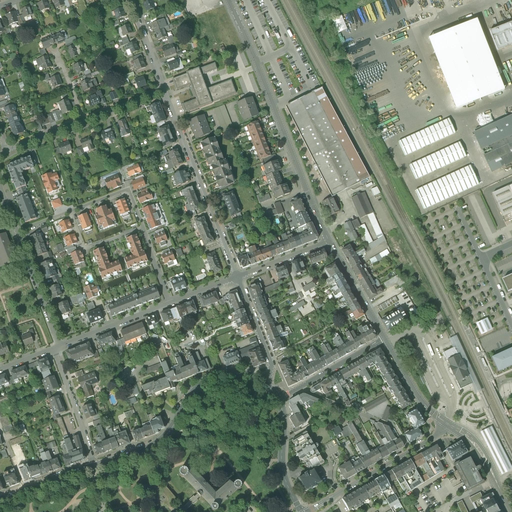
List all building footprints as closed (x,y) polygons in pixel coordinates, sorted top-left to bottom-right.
[(53,0),(57,8),(64,6),(61,0),(53,0)] [(144,3),(147,12),(151,10),(154,9),(152,5),(153,5),(152,0),(144,3)] [(45,10),(46,14),(50,12),(48,6),(46,1),(38,4),(41,12),(45,10)] [(23,15),(24,18),(32,15),(29,7),(22,10),(23,13),(22,14),(23,15)] [(122,8),(114,11),(116,16),(115,16),(115,17),(116,20),(125,17),(122,8)] [(10,21),(12,25),(18,22),(16,18),(16,16),(15,16),(13,13),(9,14),(6,16),(8,21),(10,21)] [(157,17),(158,22),(163,20),(167,19),(165,13),(157,17)] [(338,33),(347,30),(342,15),(332,19),(338,33)] [(155,32),(163,29),(166,28),(163,20),(158,22),(156,22),(154,23),(152,24),(155,32)] [(477,20),(428,39),(456,110),(504,91),(477,20)] [(490,31),(498,51),(511,45),(511,22),(490,31)] [(132,33),(129,25),(121,28),(123,32),(122,33),(123,37),(132,33)] [(165,32),(163,29),(155,32),(158,40),(167,37),(165,32)] [(65,40),(63,37),(62,33),(61,33),(51,37),(54,44),(57,43),(58,44),(65,41),(65,40)] [(50,45),(54,44),(51,37),(41,41),(44,49),(50,47),(50,45)] [(130,50),(131,54),(139,51),(136,42),(128,45),(130,50)] [(161,49),(165,57),(175,53),(176,53),(173,45),(170,46),(161,49)] [(79,56),(76,49),(74,46),(68,48),(67,48),(71,59),(79,56)] [(42,66),(44,70),(51,67),(48,59),(49,59),(47,56),(46,56),(40,59),(42,66)] [(145,68),(142,59),(134,62),(137,71),(145,68)] [(180,59),(176,61),(178,68),(174,70),(175,72),(181,69),(182,69),(181,64),(180,64),(179,63),(181,63),(180,59)] [(170,71),(174,70),(178,68),(176,61),(167,64),(170,71)] [(77,74),(78,74),(84,72),(85,72),(81,63),(74,66),(76,70),(75,71),(77,74)] [(215,64),(200,70),(202,77),(217,71),(215,64)] [(207,90),(202,77),(200,70),(199,69),(187,73),(187,74),(191,85),(196,99),(200,107),(200,108),(212,103),(212,102),(207,90)] [(177,90),(191,85),(187,74),(173,79),(177,90)] [(50,79),(54,88),(62,85),(61,81),(59,77),(58,76),(50,79)] [(135,80),(138,88),(147,85),(143,77),(138,79),(135,80)] [(95,79),(89,82),(90,85),(91,84),(93,88),(98,86),(95,79)] [(84,91),(93,88),(91,84),(90,85),(89,82),(88,80),(81,83),(84,91)] [(231,81),(207,90),(212,102),(235,94),(231,81)] [(287,109),(289,112),(298,107),(296,104),(301,101),(302,105),(307,102),(306,99),(308,98),(310,101),(322,95),(320,92),(323,90),(322,89),(313,94),(296,102),(286,107),(287,109)] [(330,192),(357,178),(362,175),(365,180),(370,178),(323,90),(320,92),(322,95),(310,101),(308,98),(306,99),(307,102),(302,105),(301,101),(296,104),(298,107),(289,112),(298,130),(316,165),(314,167),(315,169),(316,171),(318,170),(330,192)] [(115,92),(109,94),(112,101),(118,99),(115,92)] [(88,99),(91,107),(100,103),(99,99),(97,95),(88,99)] [(186,113),(200,107),(196,99),(183,104),(186,113)] [(238,104),(244,120),(258,115),(255,109),(255,108),(254,106),(251,99),(238,104)] [(59,103),(62,111),(64,115),(72,111),(68,100),(59,103)] [(159,103),(150,107),(151,108),(152,111),(153,116),(163,112),(159,103)] [(4,109),(6,114),(14,111),(12,106),(4,109)] [(219,108),(228,130),(233,128),(224,106),(219,108)] [(214,110),(222,132),(228,130),(219,108),(214,110)] [(64,116),(64,115),(62,111),(59,112),(58,110),(52,113),(52,114),(53,116),(56,122),(55,122),(56,122),(61,120),(62,119),(63,118),(64,116)] [(6,114),(8,119),(16,116),(14,111),(6,114)] [(153,116),(154,117),(156,123),(157,124),(164,121),(166,121),(163,112),(153,116)] [(8,119),(10,125),(18,122),(16,116),(8,119)] [(511,116),(482,130),(476,133),(474,133),(482,150),(484,149),(489,147),(511,136),(511,116)] [(190,122),(197,139),(210,134),(207,127),(207,126),(206,124),(203,117),(190,122)] [(399,142),(405,156),(456,133),(449,119),(399,142)] [(121,128),(123,135),(129,133),(127,127),(127,125),(126,125),(124,121),(119,123),(121,128)] [(10,125),(12,130),(20,127),(18,122),(10,125)] [(247,126),(248,131),(260,127),(258,122),(255,123),(247,126)] [(22,133),(20,127),(12,130),(14,136),(22,133)] [(158,130),(159,134),(161,138),(171,134),(170,130),(169,130),(168,127),(158,130)] [(248,131),(250,136),(261,132),(261,130),(260,127),(248,131)] [(101,133),(104,142),(110,139),(111,141),(115,139),(113,134),(111,130),(108,132),(108,131),(105,132),(105,131),(101,133)] [(250,136),(252,141),(263,137),(262,133),(261,132),(250,136)] [(171,134),(161,138),(162,142),(164,147),(175,143),(173,140),(171,134)] [(252,141),(254,146),(265,141),(265,140),(263,137),(252,141)] [(83,149),(88,147),(92,145),(89,138),(80,141),(82,147),(83,149)] [(207,157),(210,166),(225,160),(223,161),(215,138),(202,143),(200,144),(199,145),(200,147),(201,147),(203,146),(206,155),(205,155),(205,156),(205,157),(206,158),(207,157)] [(254,146),(256,151),(267,146),(266,143),(265,141),(254,146)] [(62,154),(72,150),(69,142),(59,146),(59,148),(62,154)] [(409,165),(416,180),(466,157),(460,142),(409,165)] [(511,143),(492,153),(487,155),(485,156),(492,173),(506,167),(510,164),(511,163),(511,143)] [(256,151),(258,155),(269,151),(268,150),(267,146),(256,151)] [(76,149),(79,158),(85,155),(84,153),(83,149),(82,147),(76,149)] [(170,155),(172,160),(180,157),(177,150),(169,153),(170,155)] [(270,153),(269,151),(258,155),(260,160),(271,156),(270,153)] [(13,183),(16,190),(18,190),(25,187),(26,186),(24,187),(22,182),(24,181),(21,174),(23,173),(22,172),(30,169),(30,167),(33,166),(33,168),(34,168),(33,166),(31,159),(30,157),(24,160),(24,159),(21,160),(21,161),(10,165),(11,168),(8,169),(12,180),(11,181),(12,184),(13,183)] [(183,164),(180,157),(172,160),(174,167),(183,164)] [(234,183),(225,160),(210,166),(212,166),(215,174),(214,175),(215,177),(216,177),(220,185),(218,186),(217,187),(218,189),(219,189),(221,188),(234,183)] [(264,166),(267,176),(268,176),(277,172),(281,171),(279,167),(280,167),(279,164),(278,165),(277,161),(264,166)] [(138,165),(129,169),(127,170),(128,172),(130,177),(141,172),(144,171),(141,164),(138,166),(138,165)] [(121,175),(128,172),(127,170),(129,169),(128,166),(119,170),(121,175)] [(415,191),(424,209),(479,184),(470,166),(415,191)] [(172,176),(176,186),(181,185),(181,186),(185,184),(185,183),(189,182),(188,178),(189,177),(188,174),(186,175),(185,171),(181,173),(180,172),(176,174),(177,174),(172,176)] [(266,176),(268,181),(279,177),(277,172),(268,176),(267,176),(266,176)] [(51,174),(42,177),(44,182),(43,182),(45,188),(46,187),(49,194),(57,190),(56,187),(54,182),(58,180),(59,180),(56,174),(52,175),(51,174)] [(113,187),(114,189),(122,186),(121,184),(118,177),(118,176),(105,181),(108,189),(113,187)] [(268,181),(269,186),(281,181),(279,177),(268,181)] [(357,178),(330,192),(332,197),(360,183),(357,178)] [(136,181),(132,183),(134,190),(145,186),(142,179),(136,181)] [(271,190),(273,190),(282,186),(281,181),(269,186),(271,190)] [(286,184),(282,186),(273,190),(277,199),(290,194),(289,190),(288,188),(286,184)] [(511,185),(509,187),(492,195),(506,223),(511,220),(511,185)] [(186,198),(187,198),(195,195),(193,190),(192,188),(189,189),(189,188),(186,190),(182,191),(184,196),(185,196),(186,198)] [(365,193),(367,198),(380,193),(377,188),(365,193)] [(137,196),(140,204),(153,199),(151,193),(149,193),(148,192),(141,194),(137,196)] [(232,217),(233,219),(236,218),(236,215),(241,213),(233,193),(223,196),(231,217),(232,217)] [(351,199),(360,219),(367,215),(373,213),(367,200),(364,193),(351,199)] [(257,196),(260,204),(271,199),(268,194),(260,197),(259,195),(257,196)] [(16,199),(18,205),(30,201),(28,195),(20,197),(16,199)] [(187,198),(190,204),(197,201),(198,201),(195,195),(187,198)] [(322,202),(329,217),(339,212),(332,197),(322,202)] [(125,200),(124,199),(124,200),(116,203),(115,203),(116,203),(116,205),(118,210),(120,216),(121,216),(122,216),(128,213),(129,213),(130,213),(129,212),(127,207),(125,201),(125,200)] [(292,207),(294,212),(295,212),(297,216),(306,212),(304,208),(305,208),(301,199),(298,200),(297,199),(296,199),(291,202),(291,203),(293,207),(292,207)] [(59,200),(52,202),(54,209),(62,206),(59,200)] [(18,205),(21,211),(32,207),(30,201),(18,205)] [(200,208),(197,201),(190,204),(189,205),(191,212),(194,211),(198,209),(200,208)] [(271,211),(273,217),(278,215),(278,216),(283,213),(279,203),(279,202),(274,205),(276,209),(271,211)] [(144,209),(142,210),(144,214),(144,215),(146,219),(145,219),(146,220),(148,225),(150,230),(157,227),(165,224),(157,204),(148,208),(144,209)] [(102,226),(104,230),(114,226),(112,222),(115,221),(111,210),(108,211),(107,207),(106,207),(106,206),(96,210),(96,211),(97,215),(95,216),(99,227),(102,226)] [(21,211),(23,217),(34,213),(32,207),(21,211)] [(263,215),(265,220),(271,218),(269,212),(263,215)] [(306,226),(311,223),(306,212),(297,216),(296,216),(294,217),(297,224),(299,224),(301,228),(306,226)] [(37,219),(34,213),(23,217),(25,223),(37,219)] [(367,215),(378,239),(383,236),(373,213),(367,215)] [(78,217),(78,218),(79,219),(81,225),(83,230),(83,231),(83,230),(84,230),(91,227),(92,227),(90,222),(87,216),(87,214),(86,214),(78,217)] [(195,221),(198,230),(207,226),(204,218),(195,221)] [(63,222),(60,224),(63,233),(67,231),(72,229),(71,226),(69,224),(68,221),(63,222)] [(228,224),(230,230),(236,227),(233,222),(228,224)] [(356,236),(353,230),(350,223),(349,222),(344,225),(352,242),(357,239),(356,236)] [(311,223),(306,226),(307,229),(309,233),(306,234),(303,235),(299,237),(303,246),(317,240),(318,237),(311,223)] [(364,224),(360,226),(359,227),(367,246),(373,242),(364,224)] [(198,230),(201,237),(210,233),(209,230),(208,230),(207,226),(198,230)] [(160,244),(161,247),(166,245),(165,241),(167,240),(164,232),(156,235),(154,236),(157,244),(160,244)] [(0,258),(0,266),(0,267),(11,264),(11,263),(16,261),(6,233),(0,235),(0,255),(1,258),(0,258)] [(30,237),(34,247),(44,243),(40,233),(30,237)] [(210,233),(201,237),(202,240),(202,241),(204,246),(214,242),(213,239),(212,239),(210,233)] [(65,238),(68,247),(73,245),(77,243),(74,235),(65,238)] [(136,235),(136,236),(126,239),(128,244),(128,245),(129,244),(131,248),(130,249),(133,256),(124,259),(128,270),(133,268),(133,267),(137,265),(137,266),(140,265),(140,264),(143,263),(144,264),(144,263),(148,262),(144,252),(143,252),(140,245),(141,245),(139,240),(138,240),(136,235)] [(299,237),(299,236),(293,239),(297,248),(303,246),(299,237)] [(367,246),(366,247),(368,251),(386,241),(383,236),(378,239),(373,242),(367,246)] [(291,250),(297,248),(293,239),(292,237),(287,239),(288,241),(291,250)] [(273,240),(275,246),(281,244),(280,241),(279,238),(276,239),(273,240)] [(275,246),(272,247),(269,249),(272,258),(275,257),(278,255),(275,246),(273,240),(272,240),(275,246)] [(291,250),(288,241),(284,243),(281,244),(285,253),(291,250)] [(47,253),(44,243),(34,247),(38,257),(45,254),(48,253),(47,253)] [(55,246),(58,254),(64,252),(61,244),(55,246)] [(285,253),(281,244),(275,246),(278,255),(285,253)] [(341,251),(346,258),(354,254),(349,246),(341,251)] [(69,255),(71,254),(77,252),(76,247),(67,250),(69,255)] [(98,269),(102,280),(106,278),(107,278),(106,277),(110,275),(110,276),(111,276),(113,275),(113,274),(117,273),(117,274),(122,272),(118,262),(110,265),(107,258),(108,258),(106,253),(105,253),(103,248),(98,250),(93,252),(95,257),(96,257),(98,261),(97,261),(97,262),(100,269),(98,269)] [(265,250),(262,251),(260,252),(263,261),(272,258),(269,249),(265,250)] [(308,257),(311,265),(328,259),(324,250),(308,257)] [(370,260),(372,265),(390,255),(389,254),(387,250),(370,260)] [(71,254),(75,265),(80,264),(84,262),(83,258),(84,258),(82,254),(81,254),(80,251),(77,252),(71,254)] [(162,256),(165,264),(167,263),(173,261),(175,260),(172,252),(170,252),(164,255),(162,256)] [(259,252),(257,253),(253,254),(257,264),(263,261),(260,252),(259,252)] [(206,256),(213,274),(221,270),(214,253),(206,256)] [(348,263),(351,268),(360,263),(356,256),(354,253),(354,254),(346,258),(346,259),(348,263)] [(257,264),(253,254),(250,255),(247,256),(251,266),(257,264)] [(247,256),(243,257),(237,260),(240,267),(242,266),(243,269),(247,267),(251,266),(247,256)] [(305,272),(303,268),(301,263),(300,260),(301,260),(300,260),(291,263),(291,264),(292,264),(296,275),(305,272)] [(44,272),(54,268),(53,265),(51,261),(47,262),(41,265),(44,272)] [(328,274),(330,278),(331,277),(340,273),(335,264),(325,269),(328,274)] [(275,270),(276,272),(278,277),(279,280),(284,278),(283,276),(288,275),(284,266),(275,269),(275,270)] [(353,271),(355,275),(363,271),(364,270),(362,266),(353,271)] [(55,271),(54,268),(44,272),(46,280),(53,278),(57,276),(55,271)] [(359,281),(366,277),(367,276),(366,274),(365,274),(363,271),(355,275),(359,281)] [(340,273),(331,277),(333,281),(335,284),(343,279),(340,273)] [(386,287),(389,287),(389,285),(393,286),(393,284),(397,284),(399,287),(405,284),(400,274),(386,282),(386,287)] [(511,275),(503,280),(509,293),(511,291),(511,275)] [(182,276),(176,279),(180,290),(187,288),(185,283),(182,277),(182,276)] [(362,288),(373,282),(371,278),(368,279),(366,277),(359,281),(359,282),(362,288)] [(174,292),(180,290),(176,279),(170,281),(173,288),(174,292)] [(331,290),(333,293),(339,290),(347,285),(343,279),(335,284),(336,286),(331,290)] [(286,284),(289,293),(294,291),(294,288),(291,282),(286,284)] [(302,288),(305,293),(309,291),(316,287),(314,282),(302,288)] [(366,294),(374,289),(372,287),(375,285),(373,282),(362,288),(366,294)] [(51,292),(54,299),(62,295),(58,285),(56,286),(50,288),(50,289),(51,292)] [(88,297),(89,300),(97,296),(96,294),(99,293),(96,287),(94,288),(93,285),(84,288),(86,293),(87,297),(88,297)] [(258,285),(255,286),(251,288),(249,289),(253,299),(262,295),(259,289),(258,285)] [(266,294),(275,290),(273,285),(264,289),(266,294)] [(347,285),(339,290),(340,293),(342,296),(350,291),(347,285)] [(155,286),(149,289),(154,300),(160,298),(158,293),(156,288),(156,287),(155,286)] [(148,303),(154,300),(149,289),(143,291),(148,303)] [(380,289),(378,290),(375,292),(374,289),(366,294),(370,300),(382,293),(380,289)] [(142,305),(148,303),(143,291),(137,293),(142,305)] [(234,292),(236,296),(238,296),(242,304),(237,291),(234,292)] [(342,296),(343,298),(345,302),(354,297),(350,291),(342,296)] [(230,300),(235,313),(244,310),(242,304),(238,296),(236,296),(234,292),(228,294),(230,300)] [(215,293),(208,296),(211,305),(219,302),(218,300),(219,300),(220,300),(217,293),(216,294),(215,293)] [(76,295),(79,304),(85,302),(82,294),(76,295)] [(255,306),(264,302),(263,298),(262,295),(253,299),(255,306)] [(130,310),(136,307),(131,296),(125,298),(130,310)] [(204,307),(211,305),(208,296),(200,298),(201,300),(200,300),(202,307),(203,306),(204,307)] [(354,297),(345,302),(347,305),(349,308),(357,303),(354,297)] [(124,312),(130,310),(125,298),(120,300),(124,312)] [(118,314),(124,312),(120,300),(114,303),(118,314)] [(58,305),(62,316),(67,314),(71,312),(67,301),(58,305)] [(193,301),(185,305),(188,315),(195,312),(196,312),(193,301)] [(289,309),(291,313),(305,304),(303,301),(289,309)] [(86,305),(89,311),(95,308),(93,302),(86,305)] [(267,309),(266,306),(264,302),(255,306),(258,313),(267,309)] [(112,317),(118,314),(114,303),(107,305),(108,306),(108,307),(110,312),(112,317)] [(349,308),(350,310),(352,314),(360,309),(357,303),(349,308)] [(182,317),(188,315),(185,305),(177,308),(180,318),(181,318),(182,317)] [(267,309),(270,316),(277,314),(275,310),(272,311),(271,307),(267,309)] [(414,307),(409,310),(413,317),(418,314),(414,307)] [(182,320),(181,318),(180,318),(177,308),(173,309),(177,318),(178,322),(182,320)] [(261,320),(270,316),(267,309),(258,313),(261,320)] [(360,309),(352,314),(354,317),(356,320),(364,315),(360,309)] [(402,309),(381,321),(388,331),(408,320),(402,309)] [(168,322),(173,320),(169,311),(169,310),(161,314),(164,323),(168,322)] [(232,314),(235,321),(247,317),(244,310),(235,313),(232,314)] [(90,322),(91,324),(100,320),(103,319),(102,317),(102,318),(99,312),(97,313),(96,311),(87,315),(88,316),(86,317),(88,323),(90,322)] [(146,319),(149,327),(158,323),(155,316),(146,319)] [(273,323),(271,320),(270,316),(261,320),(264,327),(273,323)] [(238,329),(239,329),(239,328),(250,324),(247,317),(235,321),(238,329)] [(487,318),(476,323),(481,335),(493,330),(487,318)] [(142,323),(137,325),(141,337),(147,335),(142,323)] [(267,336),(276,332),(275,328),(273,323),(264,327),(267,336)] [(253,333),(250,324),(239,328),(239,329),(241,332),(240,332),(242,337),(253,333)] [(136,339),(141,337),(137,325),(131,327),(136,339)] [(130,341),(136,339),(131,327),(126,329),(130,341)] [(125,343),(130,341),(126,329),(121,331),(123,339),(125,343)] [(376,336),(372,329),(369,331),(365,333),(370,341),(376,338),(376,336)] [(269,342),(279,338),(278,336),(276,332),(267,336),(269,342)] [(345,334),(350,342),(353,340),(349,333),(348,332),(345,334)] [(112,333),(105,336),(108,343),(107,343),(108,344),(111,343),(112,344),(116,342),(114,337),(113,334),(112,333)] [(370,341),(365,333),(362,335),(359,337),(364,345),(370,341)] [(449,336),(454,348),(462,365),(472,384),(476,392),(479,390),(479,391),(482,390),(456,333),(449,336)] [(22,338),(25,346),(34,343),(32,337),(31,334),(30,334),(22,338)] [(100,346),(107,343),(108,343),(105,336),(97,339),(98,340),(97,341),(98,343),(99,343),(100,346)] [(336,339),(341,347),(344,345),(339,337),(336,338),(336,339)] [(359,337),(356,338),(353,340),(358,348),(364,345),(359,337)] [(280,351),(283,349),(279,338),(269,342),(273,351),(277,349),(278,351),(280,351)] [(358,348),(353,340),(350,342),(347,344),(352,352),(358,348)] [(66,352),(71,365),(93,356),(94,356),(93,353),(89,343),(66,352)] [(0,355),(9,352),(6,344),(0,346),(0,355)] [(347,344),(344,345),(341,347),(346,355),(352,352),(347,344)] [(325,355),(325,356),(329,354),(324,346),(324,345),(320,347),(325,355)] [(248,353),(253,351),(252,346),(237,352),(241,361),(250,357),(248,353)] [(346,355),(341,347),(338,349),(335,351),(339,359),(346,355)] [(460,390),(472,384),(462,365),(454,348),(443,353),(447,362),(448,361),(451,367),(450,367),(451,370),(454,375),(455,375),(457,381),(456,381),(460,390)] [(511,348),(491,358),(498,372),(511,365),(511,348)] [(250,357),(253,368),(264,364),(265,364),(265,363),(259,349),(253,351),(248,353),(250,357)] [(312,353),(316,361),(320,359),(315,350),(311,352),(312,353)] [(380,350),(363,359),(368,367),(374,364),(373,361),(377,358),(379,357),(383,354),(382,353),(380,350)] [(335,351),(332,352),(329,354),(333,362),(339,359),(335,351)] [(191,364),(192,365),(195,364),(191,355),(190,352),(186,354),(188,359),(190,364),(191,364)] [(195,364),(195,365),(201,362),(197,352),(191,355),(195,364)] [(223,357),(226,367),(241,361),(237,352),(223,357)] [(333,362),(329,354),(325,356),(324,357),(323,358),(327,366),(333,362)] [(384,356),(383,354),(379,357),(377,358),(373,361),(374,364),(376,364),(379,369),(380,372),(390,367),(389,365),(384,357),(384,356)] [(179,368),(180,370),(183,369),(182,368),(183,367),(181,361),(179,357),(175,358),(177,363),(179,368)] [(37,362),(39,367),(41,373),(49,370),(51,369),(50,366),(50,365),(48,362),(47,358),(37,362)] [(323,358),(320,359),(316,361),(321,369),(327,366),(323,358)] [(363,359),(356,363),(361,371),(363,370),(368,367),(363,359)] [(204,361),(201,362),(195,365),(199,374),(207,370),(210,369),(206,360),(204,361)] [(296,384),(302,380),(297,371),(297,372),(293,374),(287,361),(279,365),(288,387),(296,384)] [(321,369),(316,361),(313,363),(310,365),(315,373),(321,369)] [(173,384),(177,382),(173,371),(170,373),(165,362),(161,364),(163,369),(166,378),(171,390),(175,388),(173,384)] [(359,372),(361,371),(356,363),(347,368),(352,377),(357,374),(359,372)] [(195,365),(195,364),(192,365),(187,367),(191,377),(199,374),(195,365)] [(310,365),(308,366),(304,368),(309,376),(315,373),(310,365)] [(25,367),(18,369),(21,378),(25,377),(29,375),(27,372),(25,367)] [(184,379),(191,377),(187,367),(183,369),(180,370),(184,379)] [(304,368),(304,367),(300,369),(297,371),(302,380),(309,376),(304,368)] [(391,368),(390,367),(380,372),(382,375),(386,381),(387,384),(397,379),(396,377),(391,369),(391,368)] [(182,380),(184,379),(180,370),(179,368),(173,370),(173,371),(177,382),(182,380)] [(347,368),(340,372),(345,381),(347,379),(352,377),(347,368)] [(18,379),(21,378),(18,369),(11,372),(13,377),(14,381),(18,379)] [(41,373),(44,380),(43,381),(52,378),(52,377),(49,370),(41,373)] [(363,370),(361,371),(364,377),(366,380),(367,382),(371,381),(365,371),(364,371),(363,370)] [(94,372),(83,377),(78,378),(78,379),(80,385),(81,385),(83,389),(86,399),(93,396),(89,385),(94,384),(95,384),(93,380),(97,379),(94,372)] [(340,372),(334,376),(339,384),(345,381),(340,372)] [(5,374),(0,376),(0,382),(1,386),(5,385),(9,383),(7,379),(5,374)] [(334,376),(328,380),(332,388),(335,386),(339,384),(334,376)] [(54,377),(52,377),(52,378),(43,381),(46,388),(47,388),(49,392),(54,390),(53,389),(58,388),(56,382),(56,381),(54,377)] [(164,393),(171,390),(166,378),(158,381),(158,382),(155,384),(154,382),(142,387),(144,393),(145,393),(147,398),(154,395),(155,398),(162,395),(161,392),(163,392),(164,393)] [(398,380),(397,379),(387,384),(389,387),(393,393),(394,396),(403,391),(397,381),(398,380)] [(325,395),(326,394),(328,393),(331,391),(330,389),(332,388),(328,380),(319,385),(322,389),(322,390),(325,395)] [(345,381),(339,384),(341,389),(347,386),(345,381)] [(335,386),(343,399),(346,397),(341,389),(339,384),(335,386)] [(311,393),(312,393),(313,394),(320,390),(322,389),(319,385),(311,389),(311,390),(310,390),(310,391),(310,392),(311,392),(311,393)] [(131,388),(134,396),(139,394),(136,386),(131,388)] [(404,391),(403,391),(394,396),(396,399),(400,406),(402,410),(411,404),(406,395),(406,394),(404,391)] [(303,405),(310,400),(311,400),(312,397),(304,394),(302,394),(298,397),(301,401),(303,404),(303,405)] [(49,400),(52,408),(62,404),(59,396),(52,399),(49,400)] [(290,417),(290,419),(300,413),(297,408),(295,406),(297,405),(296,403),(301,401),(298,397),(290,401),(289,402),(289,403),(289,404),(291,406),(289,407),(292,413),(291,413),(290,417)] [(65,412),(62,404),(52,408),(55,416),(58,415),(65,412)] [(83,410),(87,420),(93,417),(95,416),(93,411),(92,407),(91,405),(82,408),(83,410)] [(385,410),(384,412),(383,415),(382,417),(381,420),(386,422),(387,419),(389,417),(390,414),(391,412),(392,409),(387,407),(385,410)] [(419,413),(417,409),(406,416),(414,429),(409,432),(409,433),(405,435),(404,435),(409,443),(423,436),(418,428),(425,424),(423,420),(418,413),(419,413)] [(124,413),(127,419),(134,417),(131,411),(124,413)] [(160,417),(156,419),(154,413),(147,416),(150,423),(151,426),(154,435),(159,433),(158,431),(165,428),(160,417)] [(305,423),(300,413),(290,419),(295,429),(299,427),(299,428),(303,426),(302,425),(305,423)] [(0,419),(0,420),(3,428),(11,424),(8,416),(4,417),(0,419)] [(56,419),(62,435),(67,433),(61,418),(59,418),(56,419)] [(92,422),(95,428),(96,427),(100,426),(103,425),(101,419),(94,422),(92,422)] [(357,441),(359,444),(360,443),(363,441),(353,424),(352,421),(347,424),(348,426),(352,433),(357,441)] [(385,438),(388,442),(389,442),(391,443),(392,442),(383,426),(382,424),(378,423),(377,424),(381,431),(384,435),(385,438)] [(13,430),(11,424),(3,428),(5,433),(13,430)] [(384,425),(383,426),(392,442),(393,443),(396,441),(392,433),(391,432),(388,427),(384,425)] [(100,438),(101,442),(103,442),(103,440),(105,439),(100,426),(96,427),(100,438)] [(111,429),(114,436),(121,434),(118,426),(111,429)] [(140,428),(139,428),(140,429),(143,439),(154,435),(151,426),(147,427),(147,426),(143,428),(143,429),(140,430),(140,428)] [(348,426),(343,429),(347,436),(352,433),(348,426)] [(332,430),(337,439),(339,438),(337,435),(341,433),(342,432),(340,431),(338,427),(332,430)] [(143,439),(140,429),(139,430),(132,432),(136,442),(143,439)] [(125,432),(121,434),(114,436),(115,438),(118,448),(130,444),(125,432)] [(294,439),(297,446),(298,446),(310,439),(308,436),(308,435),(307,433),(306,432),(303,434),(303,435),(299,437),(298,437),(294,439)] [(374,434),(382,448),(385,447),(382,441),(381,440),(379,437),(377,433),(374,434)] [(10,441),(12,447),(25,442),(23,436),(10,441)] [(64,441),(69,455),(74,453),(68,436),(63,438),(64,441)] [(73,437),(78,452),(82,450),(81,448),(82,448),(79,439),(78,436),(73,437)] [(118,448),(115,438),(111,439),(108,440),(112,451),(118,448)] [(306,464),(308,463),(320,456),(319,455),(320,454),(319,453),(318,453),(315,449),(317,448),(318,447),(318,446),(318,445),(316,444),(315,445),(313,446),(311,442),(311,441),(311,440),(311,439),(310,439),(298,446),(297,446),(296,446),(297,448),(299,452),(298,452),(302,459),(303,458),(306,462),(306,464)] [(400,439),(396,441),(393,443),(397,451),(404,446),(400,439)] [(108,452),(112,451),(108,440),(106,441),(103,442),(101,442),(102,443),(105,453),(108,452)] [(55,441),(46,444),(48,450),(57,447),(55,441)] [(363,441),(360,443),(366,455),(372,465),(382,459),(378,451),(377,450),(373,452),(373,450),(369,452),(363,441)] [(385,447),(390,455),(397,451),(393,443),(392,442),(391,443),(390,444),(387,445),(385,447)] [(451,459),(452,461),(467,452),(466,450),(462,444),(461,442),(460,442),(458,443),(449,448),(448,449),(446,450),(447,452),(451,459)] [(105,453),(102,443),(99,444),(94,446),(97,456),(105,453)] [(363,458),(366,455),(360,443),(359,444),(356,445),(363,458)] [(433,458),(433,459),(442,454),(437,445),(428,450),(433,458)] [(390,455),(385,447),(382,448),(378,451),(382,459),(390,455)] [(304,463),(306,462),(303,458),(302,459),(298,452),(299,452),(297,448),(295,449),(296,450),(298,453),(297,453),(296,454),(297,455),(298,455),(299,458),(299,459),(299,460),(300,460),(302,459),(303,462),(303,463),(304,463)] [(85,458),(82,450),(78,452),(74,453),(69,455),(73,465),(83,461),(85,458)] [(427,461),(430,460),(433,458),(428,450),(421,454),(425,462),(427,461)] [(40,454),(44,463),(45,463),(46,464),(49,463),(49,462),(47,457),(45,453),(40,454)] [(23,454),(15,457),(18,464),(23,462),(23,460),(26,459),(23,454)] [(73,465),(69,455),(66,456),(63,458),(66,467),(73,465)] [(360,460),(365,469),(372,465),(366,455),(363,458),(360,459),(360,460)] [(485,482),(479,470),(480,470),(480,469),(481,468),(480,467),(479,466),(478,467),(477,467),(471,455),(454,464),(467,491),(485,482)] [(321,458),(320,456),(308,463),(311,469),(312,469),(313,470),(314,469),(317,468),(317,467),(318,467),(319,466),(320,465),(321,465),(324,463),(324,462),(323,460),(322,460),(321,458)] [(415,469),(423,465),(418,456),(410,460),(415,469)] [(57,459),(52,461),(49,462),(49,463),(52,472),(61,469),(57,459)] [(351,461),(350,462),(356,474),(357,474),(365,469),(360,460),(355,463),(353,460),(352,461),(351,461)] [(410,460),(398,467),(403,477),(405,476),(409,473),(413,471),(416,470),(415,469),(410,460)] [(438,460),(438,461),(435,462),(439,468),(441,472),(444,470),(442,467),(439,461),(438,461),(438,460)] [(426,463),(427,465),(431,472),(434,477),(437,475),(430,463),(428,463),(427,461),(425,462),(426,463)] [(31,480),(42,476),(38,466),(34,467),(33,466),(27,469),(25,462),(31,480)] [(345,480),(356,474),(350,462),(349,462),(338,468),(341,473),(340,473),(340,475),(340,476),(342,476),(345,480)] [(52,472),(49,463),(46,464),(45,463),(44,463),(41,464),(42,465),(38,466),(42,476),(52,472)] [(22,467),(19,468),(25,482),(31,480),(26,466),(23,468),(22,467)] [(400,479),(403,477),(398,467),(391,471),(396,479),(397,480),(400,479)] [(183,469),(182,469),(181,470),(179,472),(179,475),(180,476),(182,478),(184,478),(198,492),(197,494),(201,497),(202,496),(212,507),(212,508),(212,510),(213,511),(214,511),(216,511),(217,510),(218,509),(218,507),(226,499),(227,500),(228,499),(227,498),(237,490),(238,490),(240,489),(241,489),(242,488),(242,487),(242,485),(241,484),(241,483),(239,482),(238,482),(236,482),(235,483),(230,479),(229,480),(230,481),(218,492),(216,490),(215,491),(215,490),(212,490),(207,485),(193,470),(193,469),(188,471),(186,470),(185,469),(183,469)] [(298,478),(306,492),(311,489),(312,490),(317,486),(317,485),(322,482),(314,469),(313,470),(308,473),(308,472),(304,474),(305,475),(298,478)] [(416,470),(413,471),(414,473),(414,475),(415,476),(418,481),(420,485),(423,483),(420,478),(421,478),(416,470)] [(383,476),(388,484),(390,482),(396,479),(391,471),(383,476)] [(6,482),(8,481),(9,483),(10,487),(19,484),(15,473),(10,475),(9,472),(3,475),(6,482)] [(423,483),(430,479),(428,476),(427,474),(421,478),(420,478),(423,483)] [(386,489),(390,487),(388,484),(383,476),(375,480),(382,492),(381,492),(382,493),(387,490),(386,489)] [(448,479),(451,484),(456,481),(453,476),(448,479)] [(397,480),(405,494),(411,491),(405,481),(403,477),(400,479),(397,480)] [(370,499),(381,492),(382,492),(375,480),(363,487),(370,499)] [(411,491),(420,485),(418,481),(409,487),(411,491)] [(396,492),(390,482),(388,484),(390,487),(395,496),(397,499),(400,498),(396,493),(396,492)] [(370,499),(363,487),(342,500),(349,511),(370,499)] [(474,503),(480,500),(479,499),(483,497),(480,493),(469,498),(472,504),(474,503)] [(495,502),(494,503),(491,498),(492,497),(494,496),(492,493),(490,495),(489,494),(488,495),(485,496),(483,497),(479,499),(480,500),(485,510),(485,511),(486,511),(501,511),(501,510),(499,511),(498,510),(497,510),(496,507),(497,507),(496,506),(498,505),(497,501),(495,502)] [(386,501),(390,508),(394,506),(397,504),(399,502),(397,499),(395,496),(386,501)] [(467,511),(462,501),(457,503),(460,511),(467,511)]
